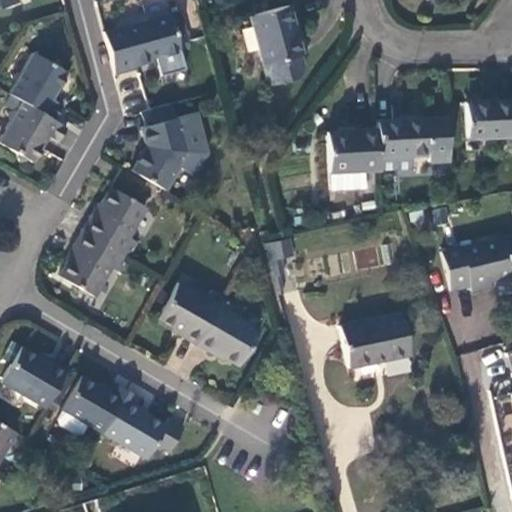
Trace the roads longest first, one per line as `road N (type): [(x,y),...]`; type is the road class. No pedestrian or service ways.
road 1 (residential): [(8,281),(267,438)]
road 2 (residential): [(45,217),(107,111),(78,0)]
road 3 (residential): [(368,0),(370,21),(400,48),(511,45)]
